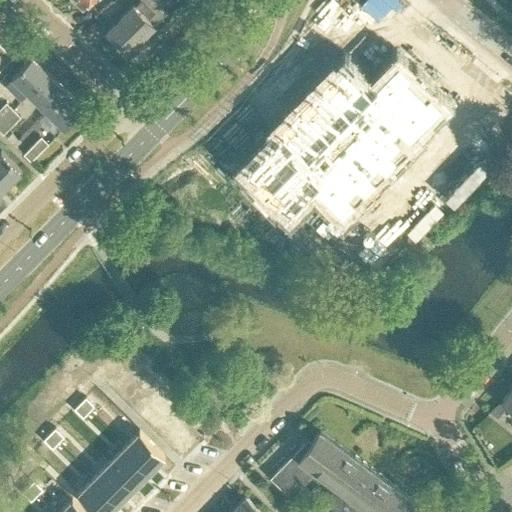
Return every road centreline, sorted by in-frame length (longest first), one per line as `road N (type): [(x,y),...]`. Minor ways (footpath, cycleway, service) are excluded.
road 1 (residential): [(438,416),(415,414),(336,377),(316,378),(179,511)]
road 2 (tertiary): [(0,284),(153,129)]
road 3 (residential): [(128,106),(0,237)]
road 4 (tertiary): [(153,129),(278,0)]
road 5 (residential): [(23,0),(128,106)]
